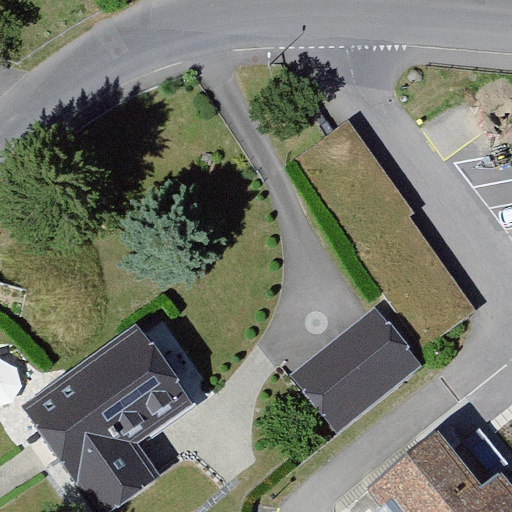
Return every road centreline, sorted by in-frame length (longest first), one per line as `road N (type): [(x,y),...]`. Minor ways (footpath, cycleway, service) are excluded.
road 1 (residential): [(318,511),(495,346),(504,316),(497,282),(365,98),(344,12)]
road 2 (tertiary): [(344,12),(189,25),(121,57),(0,152)]
road 3 (tertiary): [(511,25),(344,12)]
